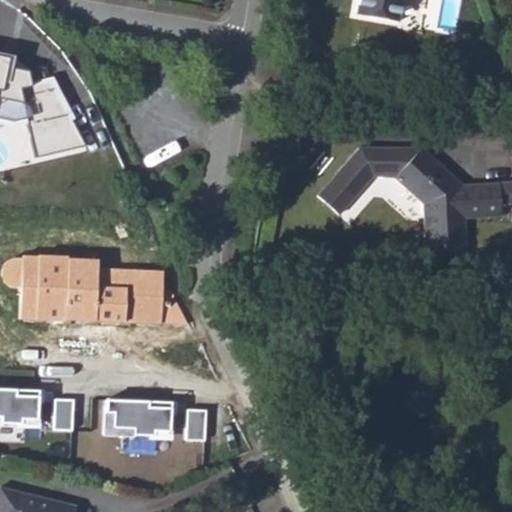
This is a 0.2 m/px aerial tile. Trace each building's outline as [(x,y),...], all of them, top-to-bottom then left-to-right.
[(356,0),(354,13),(395,20),(398,0),(356,0)] [(0,118),(13,121),(27,118),(37,157),(86,146),(71,120),(75,117),(53,76),(31,83),(28,70),(11,69),(15,55),(0,53),(0,118)] [(392,175),(420,145),(356,147),(316,197),(340,217),(374,176),(392,175)] [(460,180),(420,145),(392,175),(422,200),(425,249),(465,246),(463,214),(501,212),(500,200),(499,178),(460,180)] [(500,200),(511,199),(511,177),(499,178),(500,200)] [(185,321),(176,302),(171,301),(172,296),(172,292),(168,290),(164,289),(160,292),(160,271),(95,267),(95,258),(21,257),(17,319),(63,317),(185,321)] [(37,388),(0,386),(0,427),(73,431),(71,399),(36,399),(37,388)] [(171,401),(101,399),(102,437),(170,440),(171,401)] [(206,410),(185,409),(185,443),(204,442),(206,410)] [(0,487),(0,511),(60,511),(61,507),(50,504),(50,499),(0,487)] [(50,504),(61,507),(60,511),(73,511),(75,505),(50,499),(50,504)]
